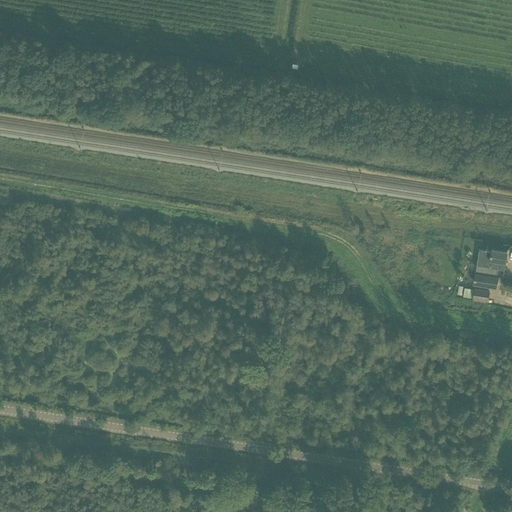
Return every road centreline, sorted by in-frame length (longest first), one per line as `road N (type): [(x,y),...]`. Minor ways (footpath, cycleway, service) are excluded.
road 1 (track): [(0,177),(320,230),(347,241),(404,303),(511,327)]
road 2 (tertiary): [(511,488),(0,409)]
